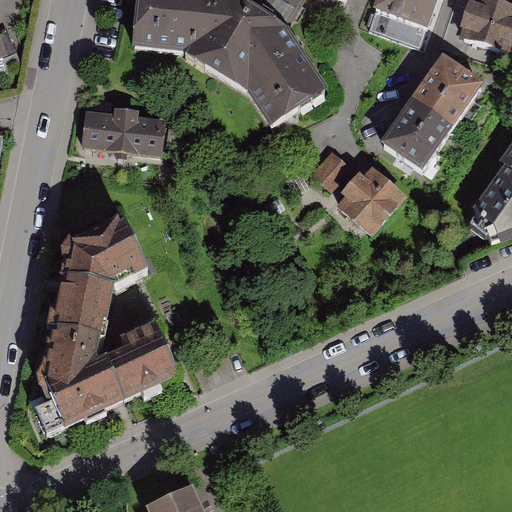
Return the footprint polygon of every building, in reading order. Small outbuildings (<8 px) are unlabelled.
[(224,0),(218,10),(136,1),(129,69),(183,74),(244,112),(269,146),(325,110),(284,47),(309,4),(301,0),(224,0)] [(301,0),(309,4),(343,20),(350,0),(301,0)] [(379,0),(363,50),(415,66),(435,4),(423,0),(379,0)] [(455,57),(505,73),(511,49),(511,26),(469,13),(455,57)] [(0,78),(3,77),(1,73),(15,68),(6,44),(0,46),(0,78)] [(450,147),(480,104),(441,77),(411,120),(450,147)] [(421,189),(450,147),(411,120),(382,163),(421,189)] [(77,167),(157,177),(162,141),(134,138),(134,132),(110,130),(110,136),(81,132),(77,167)] [(511,159),(496,182),(500,185),(469,228),(487,265),(511,254),(511,159)] [(324,208),(345,186),(327,169),(306,191),(324,208)] [(366,256),(401,216),(368,187),(360,196),(355,191),(337,212),(341,216),(333,226),(366,256)] [(58,277),(54,298),(111,310),(144,294),(119,240),(79,259),(72,258),(64,260),(58,270),(58,277)] [(54,298),(45,351),(97,361),(102,362),(111,310),(54,298)] [(122,425),(175,401),(152,345),(117,361),(124,374),(103,383),(122,425)] [(42,459),(122,425),(103,383),(93,386),(97,361),(45,351),(39,387),(33,399),(35,411),(45,417),(47,421),(28,427),(42,459)] [(202,511),(192,488),(148,507),(149,511),(202,511)]
